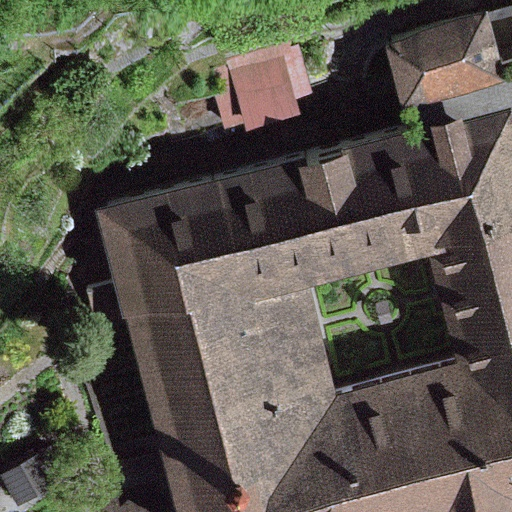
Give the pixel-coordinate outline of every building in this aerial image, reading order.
[(491,0),(470,0),(387,19),(400,75),(429,69),(503,51),(491,0)] [(290,44),(231,67),(248,110),(301,89),(298,83),(312,77),(301,48),(293,51),(290,44)] [(511,49),(503,51),(429,69),(434,95),(511,74),(511,49)] [(511,74),(434,95),(98,183),(125,284),(232,257),(299,504),(301,511),(357,511),(426,494),(431,511),(462,511),(511,499),(511,74)] [(232,257),(125,284),(183,511),(266,511),(299,504),(232,257)] [(49,438),(3,465),(21,495),(67,468),(49,438)]
